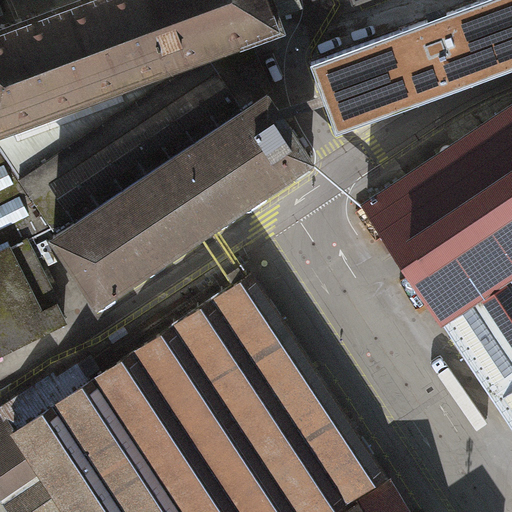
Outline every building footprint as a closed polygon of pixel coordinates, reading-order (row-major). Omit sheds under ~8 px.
[(292,33),(279,0),(92,0),(0,34),(0,140),(256,46),(292,33)] [(511,0),(490,0),(398,34),(315,65),(325,94),(299,103),(283,108),(289,117),(303,112),(329,103),(340,133),(422,103),(511,70),(511,0)] [(273,93),(277,91),(256,46),(0,140),(0,143),(53,229),(58,235),(273,93)] [(51,240),(97,310),(121,295),(219,230),(220,229),(320,163),(289,117),(283,108),(273,93),(58,235),(51,240)] [(511,106),(365,204),(446,325),(511,281),(511,106)] [(53,229),(0,143),(0,254),(16,247),(53,229)] [(0,254),(0,359),(71,326),(62,305),(47,312),(16,247),(0,254)] [(104,373),(12,434),(64,511),(338,511),(391,477),(255,273),(251,276),(151,342),(104,373)] [(511,420),(511,281),(446,325),(511,420)] [(0,415),(12,434),(104,373),(93,355),(79,364),(79,363),(58,376),(55,372),(0,407),(0,415)] [(64,511),(12,434),(0,415),(0,497),(9,511),(64,511)] [(414,511),(391,477),(338,511),(414,511)]
